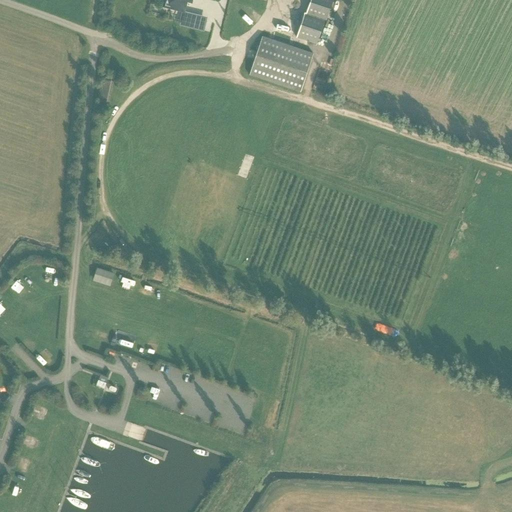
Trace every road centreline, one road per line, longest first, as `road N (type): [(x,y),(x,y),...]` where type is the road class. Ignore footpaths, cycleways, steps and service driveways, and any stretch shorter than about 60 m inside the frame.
road 1 (track): [(243,81),(173,74),(122,107),(107,132),(100,172),(101,198),(117,230),(182,271),(511,378)]
road 2 (track): [(511,168),(309,102)]
